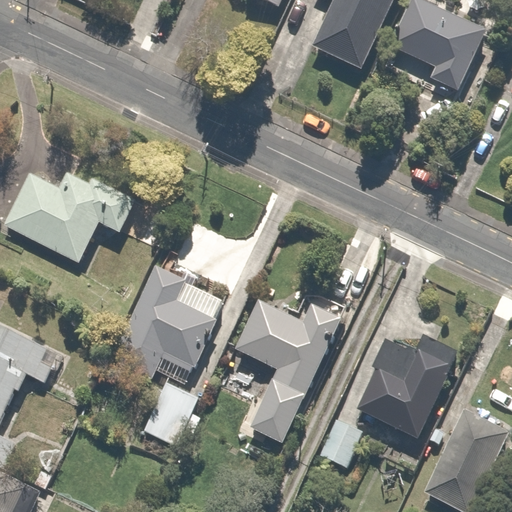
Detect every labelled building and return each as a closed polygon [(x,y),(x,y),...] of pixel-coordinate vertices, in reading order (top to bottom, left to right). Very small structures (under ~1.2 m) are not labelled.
[(247,0),(278,17),(287,0),(247,0)] [(400,0),(337,0),(311,53),(361,78),(400,0)] [(457,96),(488,36),(417,0),(408,0),(384,48),(438,76),(434,84),(457,96)] [(28,175),(1,231),(79,269),(100,227),(119,236),(136,202),(94,181),(69,177),(54,187),(28,175)] [(195,370),(219,324),(177,303),(187,284),(156,268),(108,360),(152,383),(167,355),(195,370)] [(308,399),(344,325),(310,308),(303,324),(259,302),(235,350),(280,372),(275,383),(308,399)] [(63,355),(0,325),(0,428),(25,377),(47,387),(63,355)] [(421,441),(452,371),(418,356),(405,385),(376,372),(358,414),(421,441)] [(192,396),(161,381),(138,431),(168,445),(192,396)] [(457,511),(470,511),(508,436),(465,415),(425,496),(457,511)] [(367,437),(335,421),(317,457),(349,472),(367,437)] [(17,511),(30,486),(0,472),(0,511),(17,511)]
